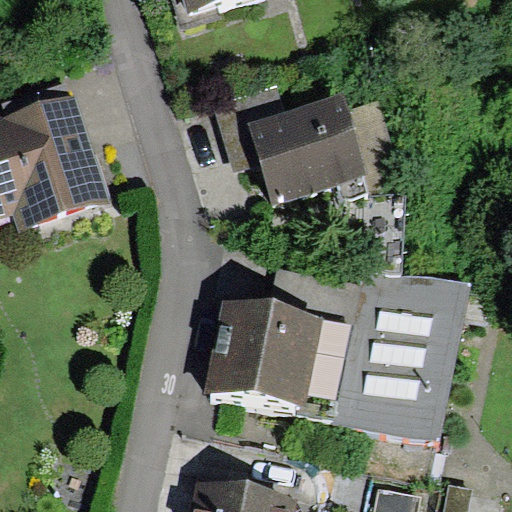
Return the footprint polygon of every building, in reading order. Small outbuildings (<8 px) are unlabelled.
[(167,0),(177,34),(259,11),(256,0),(167,0)] [(8,121),(0,123),(0,224),(15,220),(20,236),(111,206),(76,100),(70,102),(65,86),(3,107),(8,121)] [(342,107),(252,133),(277,219),(367,193),(342,107)] [(473,302),(368,279),(334,437),(439,460),(473,302)] [(227,316),(209,409),(300,426),(317,333),(227,316)] [(280,511),(201,496),(197,511),(280,511)]
